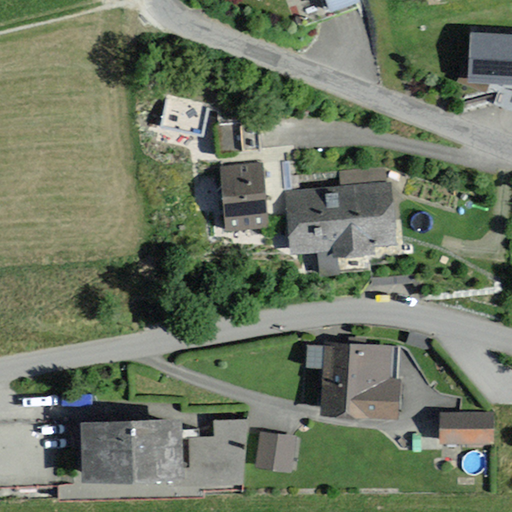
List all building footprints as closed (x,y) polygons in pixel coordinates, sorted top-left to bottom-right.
[(358,0),(323,0),(327,11),(358,0)] [(511,35),(473,32),(469,80),(511,83),(511,35)] [(173,99),(168,125),(205,133),(211,107),(173,99)] [(218,124),(220,152),(259,149),(257,121),(218,124)] [(268,218),(263,156),(219,160),(224,221),(268,218)] [(396,242),(392,180),(286,188),(291,253),(330,250),(330,255),(367,253),(366,244),(396,242)] [(397,348),(328,342),(327,355),(307,353),(305,368),(324,370),(320,416),(398,424),(403,377),(394,376),(397,348)] [(495,416),(444,416),(444,447),(495,448),(495,416)] [(177,418),(78,418),(79,479),(178,478),(178,469),(177,418)] [(239,486),(248,419),(214,420),(214,435),(188,435),(189,469),(178,469),(178,478),(177,486),(239,486)] [(300,437),(267,431),(262,466),(294,472),(300,437)]
